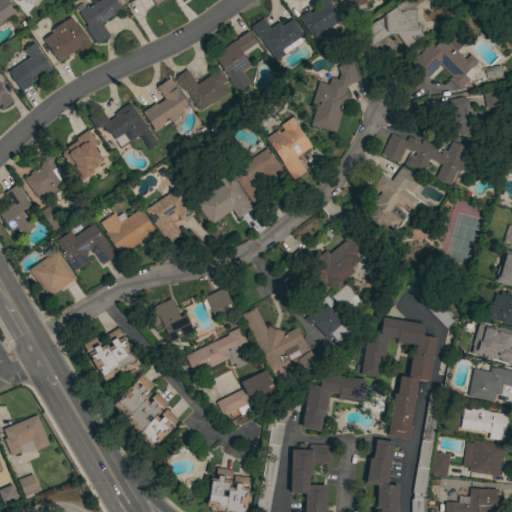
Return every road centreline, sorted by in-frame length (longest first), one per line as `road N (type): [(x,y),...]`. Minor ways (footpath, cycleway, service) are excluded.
road 1 (residential): [(383,110),(318,203),(257,245),(117,287),(41,340)]
road 2 (residential): [(237,0),(190,36),(62,97),(0,150)]
road 3 (primary): [(122,480),(0,271)]
road 4 (primary): [(0,315),(64,424)]
